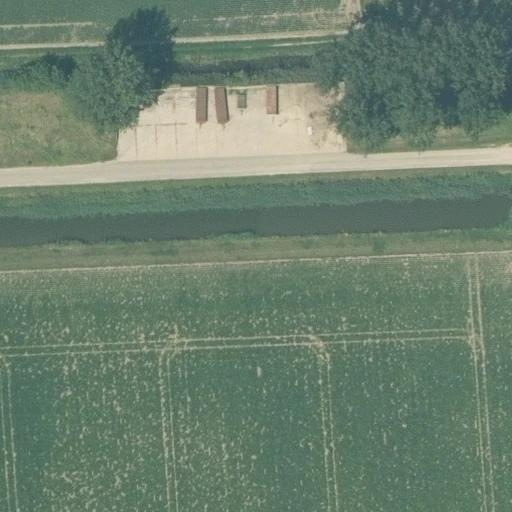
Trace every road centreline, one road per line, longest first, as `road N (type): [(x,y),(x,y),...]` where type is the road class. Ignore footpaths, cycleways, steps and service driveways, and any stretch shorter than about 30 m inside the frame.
road 1 (unclassified): [(0,177),(511,157)]
road 2 (track): [(353,37),(511,31)]
